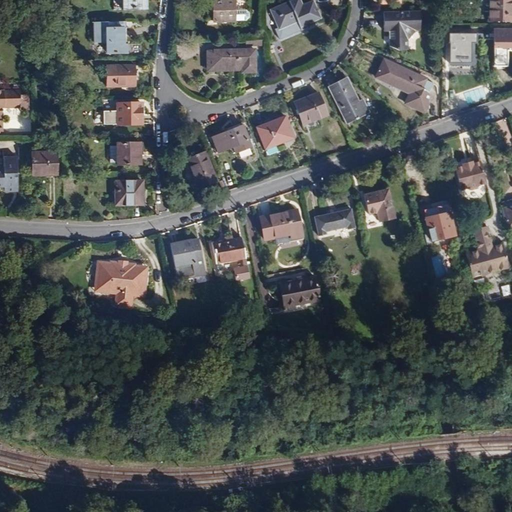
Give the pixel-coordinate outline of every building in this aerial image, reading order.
[(123,0),(123,9),(145,9),(145,0),(123,0)] [(235,11),(234,0),(212,0),(212,3),(213,21),(235,21),(235,11)] [(298,0),(293,0),(271,10),(279,28),(275,29),(280,40),(294,33),(301,30),(300,27),(305,25),(320,18),(312,1),(301,6),(298,0)] [(511,0),(489,0),(489,21),(511,21),(511,0)] [(246,10),(235,11),(235,21),(246,21),(249,18),(249,14),(246,10)] [(383,20),(383,28),(389,28),(389,31),(389,46),(407,50),(407,40),(415,30),(420,30),(420,11),(383,12),(383,20)] [(107,53),(126,53),(126,41),(125,28),(123,28),(122,21),(94,22),(95,43),(106,43),(107,53)] [(511,29),(493,30),(493,67),(508,67),(507,47),(511,47),(511,29)] [(445,34),(444,63),(467,64),(467,43),(472,43),(472,35),(445,34)] [(100,52),(100,44),(91,44),(91,53),(100,52)] [(254,50),(214,51),(215,54),(215,69),(230,69),(230,64),(242,64),(242,69),(242,72),(248,72),(254,72),(254,50)] [(373,78),(407,94),(404,103),(423,112),(428,102),(429,99),(429,95),(428,93),(427,91),(423,88),(427,79),(382,59),(377,68),(373,78)] [(143,65),(106,66),(106,87),(141,86),(140,79),(140,74),(143,74),(143,65)] [(329,86),(347,123),(368,113),(362,99),(358,102),(346,78),(339,81),(329,86)] [(0,90),(0,131),(3,132),(2,108),(20,108),(20,111),(29,111),(29,95),(20,95),(20,93),(4,93),(4,90),(0,90)] [(294,102),(303,125),(327,115),(318,93),(309,97),(294,102)] [(117,112),(117,125),(142,125),(142,113),(141,102),(117,103),(117,112)] [(117,125),(117,112),(103,112),(103,125),(117,125)] [(256,127),(265,149),(293,138),(285,116),(268,123),(256,127)] [(212,137),(218,153),(232,147),(249,141),(242,125),(227,131),(212,137)] [(251,148),(249,141),(232,147),(235,154),(251,148)] [(117,163),(117,165),(140,165),(140,153),(140,143),(117,143),(117,146),(117,163)] [(195,155),(186,158),(194,179),(198,189),(216,181),(204,151),(195,155)] [(31,153),(32,175),(43,175),(57,175),(57,152),(31,153)] [(18,192),(17,156),(3,157),(3,168),(0,168),(0,187),(4,187),(4,192),(18,192)] [(462,166),(454,168),(460,190),(468,188),(470,190),(476,188),(477,185),(485,183),(480,161),(472,163),(471,161),(461,164),(462,166)] [(193,191),(198,189),(194,179),(189,181),(193,191)] [(224,182),(227,189),(232,187),(230,180),(224,182)] [(115,181),(116,205),(143,204),(142,192),(142,181),(115,181)] [(364,195),(366,206),(375,204),(376,208),(379,221),(394,218),(388,190),(379,192),(364,195)] [(511,202),(502,206),(509,230),(511,228),(511,202)] [(259,218),(264,240),(274,238),(289,234),(291,240),(302,237),(296,209),(279,213),(259,218)] [(315,217),(318,236),(326,234),(325,232),(347,227),(348,229),(355,228),(351,209),(315,217)] [(426,218),(431,240),(454,235),(448,213),(437,216),(426,218)] [(372,214),(365,217),(368,225),(375,223),(372,214)] [(492,248),(486,227),(470,231),(475,250),(463,253),(471,282),(510,271),(502,245),(492,248)] [(275,243),(291,240),(289,234),(274,238),(275,243)] [(245,259),(241,238),(227,240),(212,243),(216,264),(245,259)] [(206,274),(198,239),(191,240),(191,239),(181,241),(170,243),(177,280),(206,274)] [(437,277),(447,275),(442,255),(432,257),(437,277)] [(133,296),(140,297),(145,293),(147,272),(143,267),(135,266),(135,265),(126,264),(126,266),(119,265),(119,263),(114,262),(110,262),(110,263),(102,262),(97,266),(95,288),(98,292),(116,294),(115,306),(131,308),(133,296)] [(280,284),(284,307),(320,300),(315,277),(292,281),(280,284)] [(321,306),(320,300),(284,307),(286,313),(321,306)]
